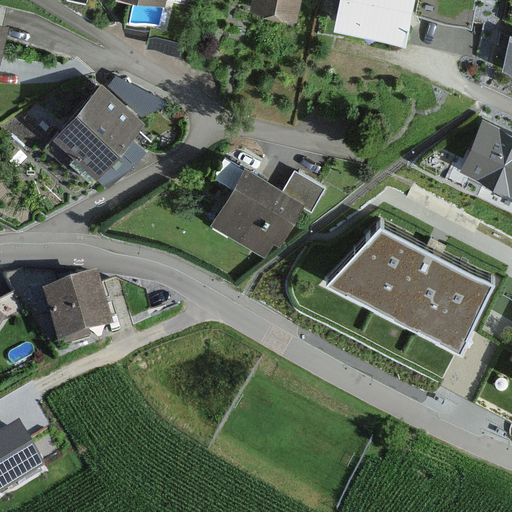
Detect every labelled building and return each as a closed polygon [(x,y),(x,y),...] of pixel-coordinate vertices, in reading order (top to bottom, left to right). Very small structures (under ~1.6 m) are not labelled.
[(143,0),(134,0),(130,19),(163,26),(168,6),(143,0)] [(301,0),(250,0),(249,5),(299,15),(301,0)] [(412,0),(338,0),(335,17),(406,32),(412,0)] [(140,115),(101,80),(58,129),(97,163),(140,115)] [(511,127),(481,113),(458,163),(511,187),(511,127)] [(111,188),(146,147),(132,135),(97,176),(111,188)] [(295,185),(259,165),(224,229),(273,255),(299,206),(314,214),(327,189),(301,175),(295,185)] [(503,269),(379,206),(317,272),(463,347),(503,269)] [(95,280),(47,294),(61,340),(109,326),(95,280)] [(0,473),(33,453),(10,417),(0,423),(0,473)]
